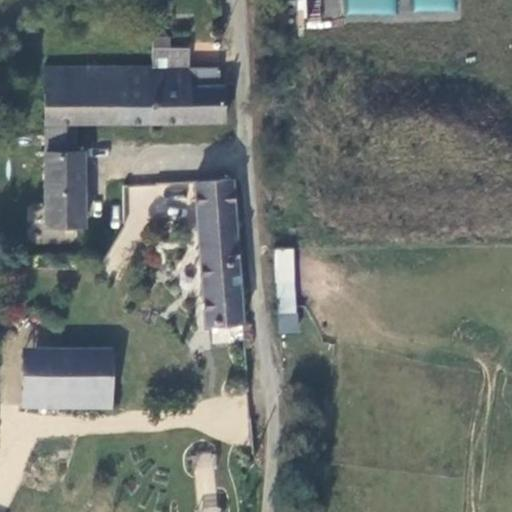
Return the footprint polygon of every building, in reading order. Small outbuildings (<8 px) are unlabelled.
[(345,0),(345,13),(393,15),(393,0),(345,0)] [(412,0),(412,11),(452,12),(452,0),(412,0)] [(190,47),(154,48),(154,66),(155,121),(225,121),(226,84),(220,85),(220,68),(190,67),(190,47)] [(155,121),(154,66),(47,69),(46,129),(46,229),(84,229),(85,150),(77,150),(77,121),(155,121)] [(244,321),(232,179),(161,184),(171,326),(244,321)] [(296,248),(276,248),(275,332),(295,332),(296,248)] [(24,349),(22,407),(114,408),(113,349),(24,349)]
